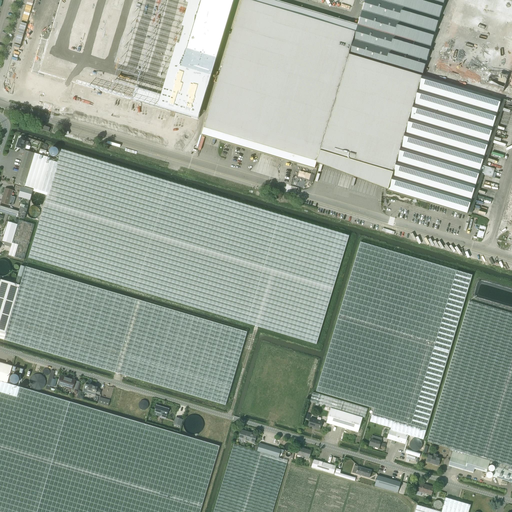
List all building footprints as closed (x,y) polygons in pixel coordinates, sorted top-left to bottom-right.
[(59,0),(38,72),(198,120),(233,0),(59,0)] [(318,157),(357,25),(273,0),(242,0),(204,127),(203,127),(204,127),(203,128),(223,134),(221,141),(314,169),(318,157)] [(364,0),(357,25),(318,157),(320,158),(321,158),(319,163),(386,183),(388,178),(391,179),(388,191),(400,194),(406,196),(467,214),(468,212),(472,213),(483,175),(492,177),(495,169),(481,165),(482,164),(486,165),(504,104),(505,100),(423,75),(427,59),(444,0),(364,0)] [(511,0),(444,0),(427,59),(511,84),(511,0)] [(27,145),(28,142),(19,139),(16,147),(22,149),(24,144),(27,145)] [(35,153),(25,186),(48,193),(29,255),(28,257),(316,344),(317,342),(348,236),(297,220),(293,219),(280,215),(61,149),(57,162),(50,160),(50,158),(35,153)] [(16,181),(15,183),(25,186),(35,153),(25,150),(16,181)] [(8,205),(8,204),(12,205),(15,197),(11,196),(12,190),(5,188),(1,203),(8,205)] [(31,197),(23,194),(20,204),(22,204),(21,206),(25,207),(25,206),(26,206),(26,207),(28,208),(31,197)] [(0,211),(9,214),(17,216),(19,212),(0,206),(0,211)] [(35,224),(19,220),(12,244),(9,255),(24,260),(35,224)] [(12,244),(18,225),(8,222),(2,241),(5,242),(4,245),(11,247),(11,244),(12,244)] [(412,258),(360,243),(317,392),(374,408),(370,422),(391,428),(390,429),(408,435),(408,436),(423,440),(472,276),(417,260),(412,258)] [(4,340),(225,405),(247,332),(26,267),(20,285),(4,340)] [(0,338),(4,340),(20,285),(1,280),(0,282),(0,338)] [(511,313),(469,301),(427,442),(450,449),(449,450),(450,450),(468,456),(490,462),(489,464),(511,470),(511,313)] [(0,362),(0,381),(7,383),(12,366),(0,362)] [(12,372),(22,375),(23,369),(14,367),(12,372)] [(49,377),(46,389),(49,390),(53,378),(55,371),(51,370),(49,377)] [(73,388),(75,381),(60,376),(58,384),(66,386),(65,388),(69,389),(69,387),(73,388)] [(0,511),(200,511),(220,447),(145,424),(96,410),(75,403),(70,402),(7,383),(0,381),(0,511)] [(100,394),(100,391),(97,389),(97,387),(89,385),(87,391),(95,393),(96,393),(100,394)] [(331,408),(362,417),(365,418),(367,408),(313,392),(310,401),(331,408)] [(157,405),(155,412),(154,412),(152,418),(155,419),(157,415),(164,417),(164,415),(167,416),(169,409),(157,405)] [(358,433),(362,417),(331,408),(326,423),(358,433)] [(181,427),(183,420),(175,417),(173,425),(181,427)] [(319,430),(322,422),(311,418),(308,426),(315,428),(315,429),(319,430)] [(405,445),(408,436),(408,435),(390,429),(387,440),(405,445)] [(255,443),(257,435),(241,430),(238,439),(255,443)] [(379,449),(381,441),(376,440),(377,437),(372,436),(369,445),(379,449)] [(272,511),(288,460),(279,458),(258,452),(234,444),(213,511),(272,511)] [(260,444),(258,452),(279,458),(280,453),(283,454),(284,450),(281,450),(260,444)] [(308,460),(311,451),(299,447),(297,455),(303,457),(303,458),(308,460)] [(468,456),(450,450),(448,457),(451,458),(449,466),(473,473),(474,469),(487,473),(489,464),(490,462),(468,456)] [(438,466),(440,458),(437,457),(437,455),(434,454),(434,456),(428,454),(426,462),(438,466)] [(311,467),(331,473),(333,474),(336,466),(313,460),(311,467)] [(369,478),(372,471),(359,467),(356,474),(369,478)] [(511,483),(511,482),(511,472),(495,468),(493,477),(511,483)] [(375,485),(398,491),(400,482),(378,475),(375,485)] [(431,495),(433,488),(420,484),(418,491),(431,495)] [(468,511),(470,505),(445,498),(441,511),(440,511),(417,505),(414,511),(468,511)]
